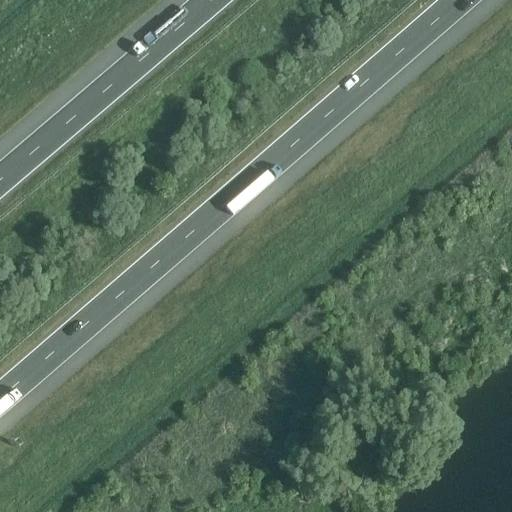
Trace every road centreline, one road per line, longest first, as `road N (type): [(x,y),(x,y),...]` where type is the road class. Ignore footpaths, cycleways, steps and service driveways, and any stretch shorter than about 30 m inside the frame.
road 1 (motorway): [(0,397),(456,0)]
road 2 (motorway): [(208,0),(0,180)]
